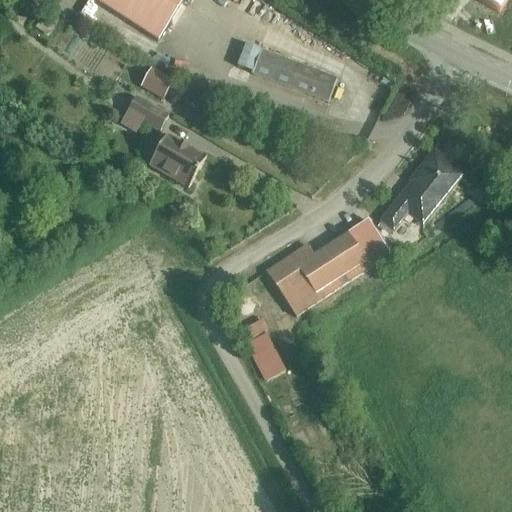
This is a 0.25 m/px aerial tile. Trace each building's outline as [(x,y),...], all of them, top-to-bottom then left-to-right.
[(91,0),(91,1),(158,42),(184,0),(91,0)] [(337,82),(260,53),(261,52),(245,46),(237,69),(252,74),(251,76),(328,105),(337,82)] [(153,66),(143,86),(167,98),(177,79),(153,66)] [(126,115),(159,134),(168,119),(135,100),(126,115)] [(149,168),(188,191),(206,161),(166,138),(149,168)] [(413,185),(382,223),(393,232),(407,215),(422,227),(462,177),(434,155),(411,183),(413,185)] [(370,272),(392,259),(368,222),(313,257),(306,246),(264,273),(296,320),(370,272)] [(248,348),(270,382),(287,371),(265,337),(248,348)]
